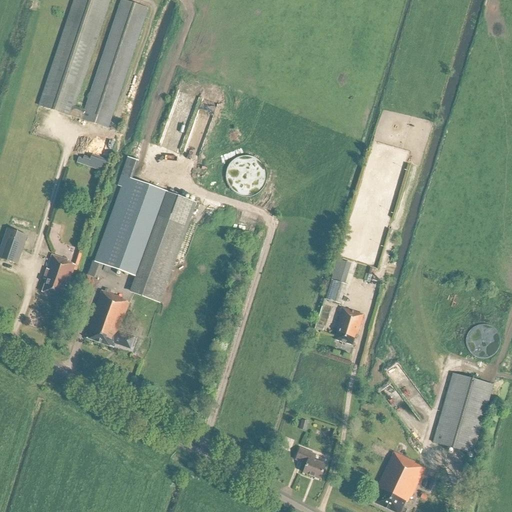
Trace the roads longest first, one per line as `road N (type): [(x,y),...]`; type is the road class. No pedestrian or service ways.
road 1 (tertiary): [(306,511),(0,336)]
road 2 (track): [(320,511),(341,455),(380,270)]
